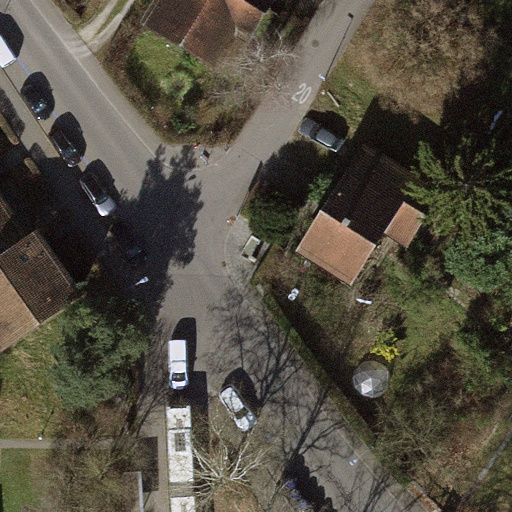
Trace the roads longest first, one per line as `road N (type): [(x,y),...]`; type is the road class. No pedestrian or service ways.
road 1 (residential): [(159,236),(184,282),(359,511)]
road 2 (residential): [(159,236),(215,199),(254,155),(353,0)]
road 3 (residential): [(0,2),(159,236)]
